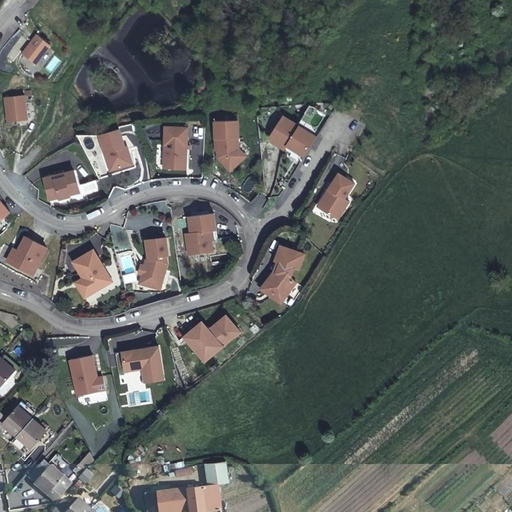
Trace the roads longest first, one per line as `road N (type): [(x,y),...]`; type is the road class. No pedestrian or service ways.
road 1 (residential): [(0,290),(29,298),(54,319),(107,326),(232,290),(251,269),(253,249),(247,223),(204,190),(137,199),(66,227),(0,179)]
road 2 (track): [(7,187),(59,123),(67,81),(130,0)]
